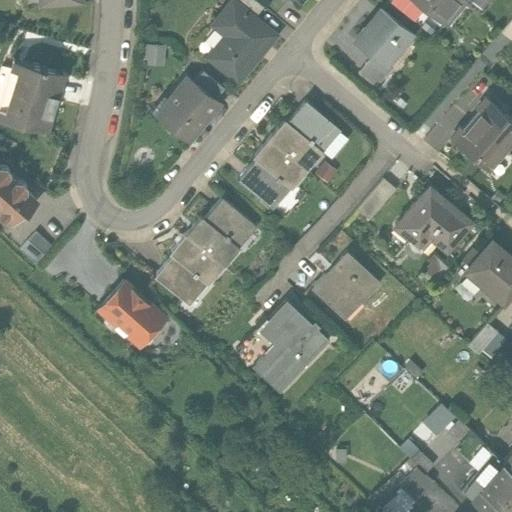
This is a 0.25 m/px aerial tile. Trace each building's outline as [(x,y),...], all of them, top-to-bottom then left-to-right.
[(255,17),(234,0),(232,0),(213,24),(227,36),(209,57),(239,81),(277,35),(255,17)] [(255,0),(234,0),(255,17),(264,7),(255,0)] [(423,6),(415,0),(390,0),(412,19),(423,6)] [(441,21),(457,0),(415,0),(423,6),(441,21)] [(465,0),(475,8),(482,0),(465,0)] [(412,36),(382,10),(366,29),(363,27),(352,40),(371,56),(382,66),(383,65),(400,46),(401,47),(412,36)] [(356,73),(375,89),(391,71),(383,65),(382,66),(371,56),(356,73)] [(39,65),(12,57),(0,97),(0,114),(43,127),(52,93),(55,94),(61,71),(42,65),(42,64),(39,64),(39,65)] [(203,71),(195,81),(215,98),(223,87),(203,71)] [(195,81),(188,76),(156,115),(188,142),(220,103),(215,98),(195,81)] [(507,150),(511,144),(511,119),(485,96),(475,108),(479,112),(472,121),(507,150)] [(338,130),(305,102),(287,122),(284,120),(269,138),(306,170),(322,152),(320,151),(338,130)] [(489,171),(507,150),(472,121),(463,131),(458,127),(449,137),(489,171)] [(256,159),(238,180),(271,208),(289,187),(290,188),(306,170),(269,138),(253,157),(256,159)] [(0,161),(0,210),(11,221),(23,209),(26,211),(38,199),(26,187),(26,181),(21,177),(16,177),(9,170),(8,165),(5,161),(0,161)] [(383,178),(357,208),(369,219),(396,189),(383,178)] [(470,222),(429,187),(396,226),(412,240),(405,249),(414,257),(432,237),(447,249),(470,222)] [(255,228),(222,198),(203,220),(200,217),(185,235),(224,267),(239,250),(237,249),(255,228)] [(51,244),(35,229),(27,238),(27,237),(19,246),(35,261),(51,244)] [(173,256),(155,277),(189,306),(207,285),(208,286),(224,267),(185,235),(170,253),(173,256)] [(511,293),(511,257),(493,240),(466,270),(503,303),(511,293)] [(377,283),(345,250),(310,287),(339,316),(355,299),(359,303),(377,283)] [(164,321),(123,282),(100,305),(119,323),(114,327),(124,336),(128,332),(141,344),(164,321)] [(327,340),(287,302),(269,321),(265,317),(256,327),(259,330),(238,353),(278,391),(327,340)] [(486,321),(467,344),(477,353),(497,330),(486,321)] [(442,397),(426,417),(441,429),(457,410),(442,397)] [(469,456),(482,441),(471,432),(458,447),(469,456)] [(511,511),(511,469),(501,459),(482,441),(469,456),(478,464),(458,488),(486,511),(511,511)] [(511,446),(501,459),(511,469),(511,446)] [(426,472),(434,464),(418,449),(411,457),(418,464),(426,472)] [(426,472),(418,464),(399,481),(414,499),(435,481),(426,472)]
